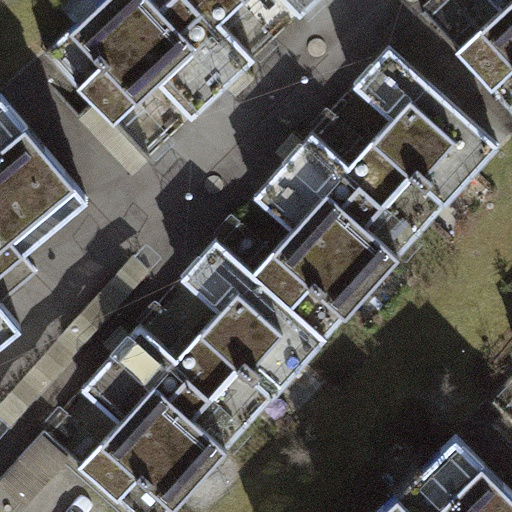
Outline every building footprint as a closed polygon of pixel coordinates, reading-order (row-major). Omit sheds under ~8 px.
[(114,0),(53,60),(102,110),(87,125),(140,180),(157,163),(123,128),(166,86),(199,120),(260,61),(229,29),(258,0),(290,0),(309,19),(329,0),(114,0)] [(511,0),(498,0),(511,13),(465,56),(511,105),(511,0)] [(511,152),(400,51),(363,92),(401,126),(359,172),(322,139),(265,201),(303,235),(262,281),(334,346),(511,152)] [(11,101),(0,110),(0,361),(33,334),(14,311),(47,284),(31,265),(100,209),(11,101)] [(262,281),(225,247),(191,284),(229,318),(185,367),(147,331),(90,394),(130,430),(86,478),(124,511),(183,511),(334,346),(262,281)] [(140,266),(2,418),(21,435),(159,283),(140,266)] [(511,511),(511,486),(466,441),(394,511),(511,511)] [(54,444),(10,492),(32,511),(41,511),(81,468),(54,444)]
